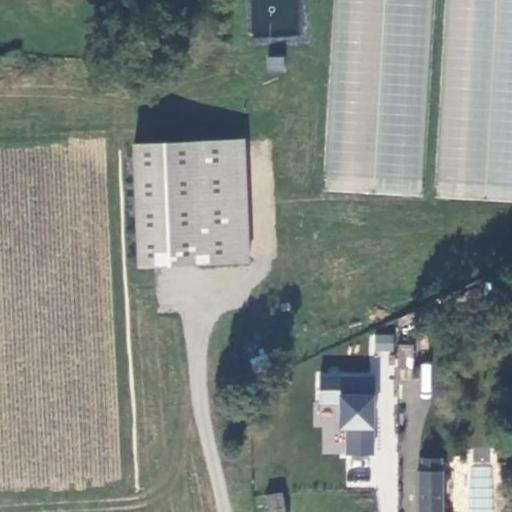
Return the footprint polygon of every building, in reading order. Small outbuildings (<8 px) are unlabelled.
[(385,0),(336,0),(325,191),(374,194),(385,0)] [(433,0),(385,0),(374,194),(422,197),(433,0)] [(495,0),(446,0),(435,197),(483,200),(495,0)] [(511,0),(495,0),(483,200),(511,201),(511,0)] [(285,56),(267,57),(267,72),(285,72),(285,56)] [(252,260),(250,138),(227,138),(223,142),(139,146),(142,266),(252,260)] [(369,334),(369,351),(393,351),(393,334),(369,334)] [(347,429),(347,454),(373,455),(375,378),(341,377),(341,429),(347,429)] [(443,511),(445,468),(416,467),(415,511),(443,511)] [(287,511),(282,489),(263,494),(268,511),(287,511)]
